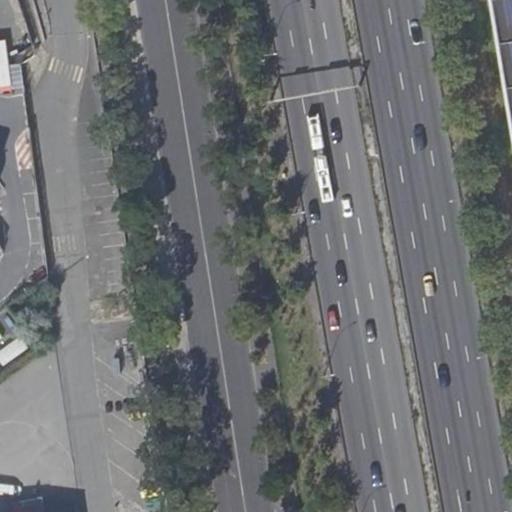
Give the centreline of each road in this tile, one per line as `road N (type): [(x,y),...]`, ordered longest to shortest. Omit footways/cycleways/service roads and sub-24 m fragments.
road 1 (trunk): [(308,0),(406,511)]
road 2 (trunk): [(487,511),(397,0)]
road 3 (primary): [(166,0),(230,406)]
